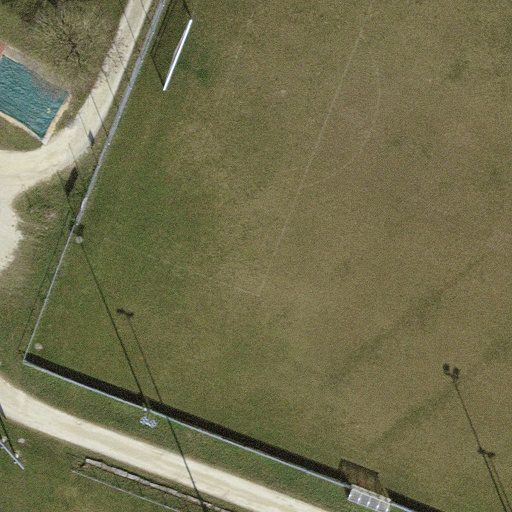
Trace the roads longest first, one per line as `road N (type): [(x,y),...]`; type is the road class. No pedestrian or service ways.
road 1 (track): [(294,511),(18,407),(0,391)]
road 2 (track): [(133,0),(82,131),(0,178)]
